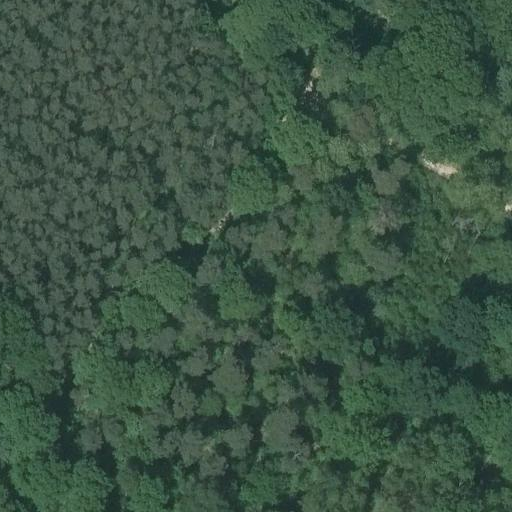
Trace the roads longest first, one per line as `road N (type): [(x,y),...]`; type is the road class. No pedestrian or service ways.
road 1 (track): [(0,430),(316,99)]
road 2 (track): [(511,211),(249,56),(185,0)]
